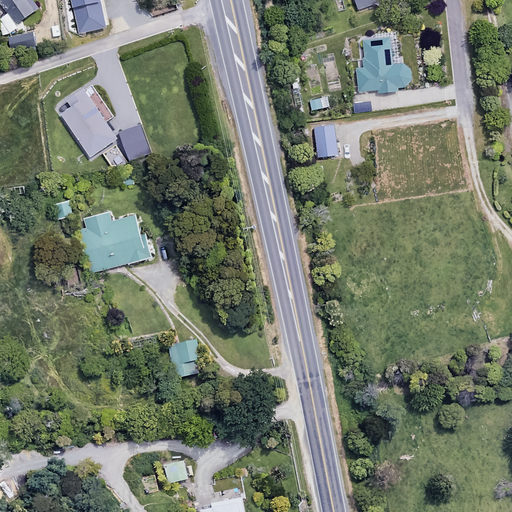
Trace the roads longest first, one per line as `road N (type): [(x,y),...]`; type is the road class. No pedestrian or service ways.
road 1 (trunk): [(229,0),(332,511)]
road 2 (residential): [(449,0),(464,145)]
